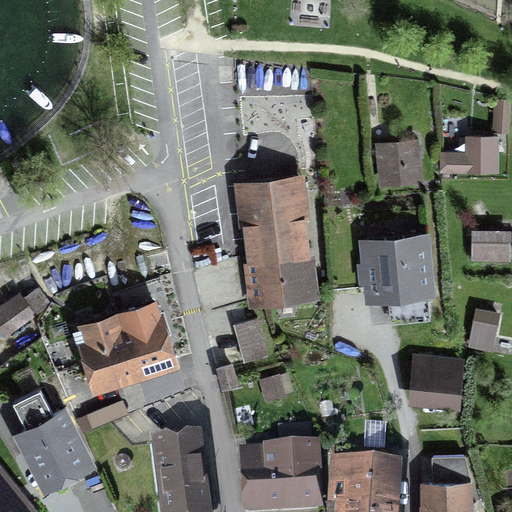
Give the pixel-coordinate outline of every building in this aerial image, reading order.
[(508,132),(509,100),(497,99),(495,131),(508,132)] [(472,155),(440,155),(440,168),(495,169),(496,140),(472,140),(472,155)] [(417,177),(414,150),(408,151),(408,145),(381,148),(384,180),(417,177)] [(253,302),(313,294),(299,177),(239,185),(253,302)] [(507,256),(507,241),(502,241),(502,231),(474,231),(474,256),(507,256)] [(372,294),(427,289),(422,239),(367,244),(369,263),(363,264),(365,280),(371,280),(372,294)] [(49,302),(40,289),(23,298),(20,294),(0,308),(0,327),(4,334),(49,302)] [(155,303),(119,314),(136,369),(172,358),(155,303)] [(477,309),(471,344),(486,347),(488,337),(492,338),(497,313),(477,309)] [(136,369),(119,314),(78,327),(95,382),(136,369)] [(234,323),(237,335),(260,329),(257,316),(234,323)] [(413,397),(455,401),(459,359),(417,355),(413,397)] [(218,367),(223,387),(236,383),(231,364),(218,367)] [(50,480),(84,463),(61,419),(69,415),(65,407),(53,413),(40,387),(13,400),(27,427),(23,428),(50,480)] [(205,511),(196,438),(158,443),(166,511),(205,511)] [(248,505),(321,501),(317,447),(245,453),(248,505)] [(335,462),(332,503),(350,504),(349,511),(390,511),(393,466),(387,466),(388,451),(353,448),(352,464),(335,462)] [(422,506),(421,511),(464,511),(464,481),(471,481),(464,455),(432,455),(433,482),(429,482),(429,505),(422,506)] [(0,511),(35,511),(0,467),(0,511)]
